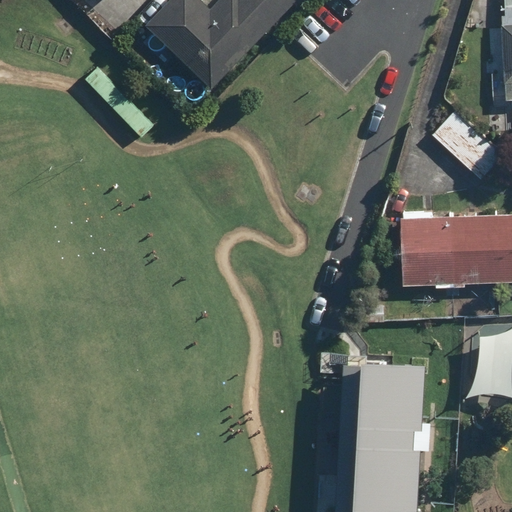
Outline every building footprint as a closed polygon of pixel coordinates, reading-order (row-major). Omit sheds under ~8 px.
[(173,52),(212,89),(298,0),(223,0),(213,11),(201,0),(177,0),(150,29),(173,52)] [(511,0),(498,0),(499,27),(498,27),(501,84),(511,83),(511,0)] [(448,109),(428,133),(480,178),(500,155),(448,109)] [(511,213),(395,218),(398,290),(511,285),(511,213)] [(403,435),(411,436),(416,366),(334,361),(325,511),(406,511),(411,449),(402,449),(403,435)]
